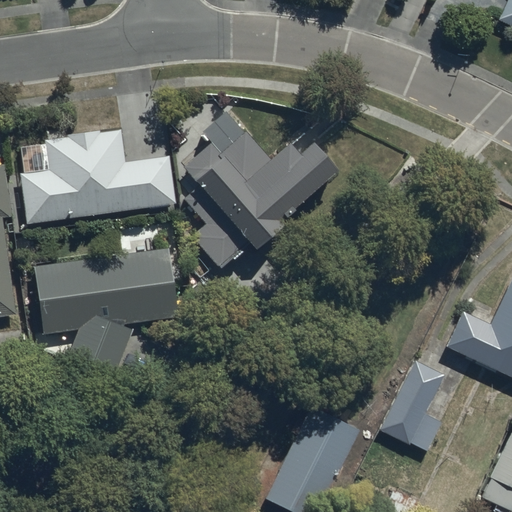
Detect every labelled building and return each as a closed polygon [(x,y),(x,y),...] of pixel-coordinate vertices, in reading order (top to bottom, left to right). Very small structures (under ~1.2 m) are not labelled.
[(511,0),(510,0),(499,27),(511,32),(511,0)] [(26,220),(174,198),(169,151),(125,157),(121,126),(99,129),(98,124),(68,129),(68,133),(43,137),(47,166),(19,170),(26,220)] [(281,209),(337,157),(314,130),(300,143),(289,130),(269,149),(246,124),(220,148),(210,137),(183,161),(199,178),(182,194),(205,219),(191,231),(219,262),(250,233),(256,239),(284,213),(281,209)] [(11,212),(3,160),(0,160),(0,312),(16,310),(3,213),(11,212)] [(168,242),(34,261),(42,329),(78,325),(68,348),(115,367),(132,325),(123,321),(125,319),(177,312),(168,242)] [(511,372),(511,264),(492,310),(466,298),(446,343),(511,372)] [(445,369),(413,353),(378,426),(427,449),(442,418),(425,411),(445,369)] [(318,505),(358,423),(310,399),(270,482),(318,505)] [(511,426),(481,493),(511,507),(511,426)] [(400,511),(412,511),(419,497),(393,485),(384,504),(400,511)]
